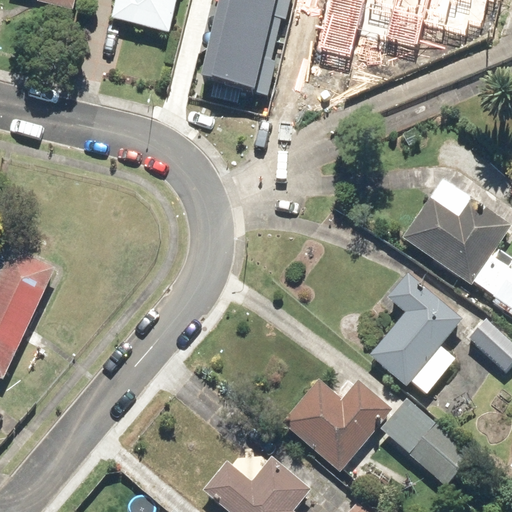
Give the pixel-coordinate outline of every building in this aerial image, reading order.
[(44,0),(44,3),(79,11),(82,0),(44,0)] [(129,0),(125,18),(175,32),(183,0),(129,0)] [(228,0),(208,77),(258,91),(283,0),(228,0)] [(333,0),(322,49),(382,62),(386,46),(416,53),(419,40),(448,47),(451,34),(467,38),(470,26),(480,28),(486,1),(496,3),(496,0),(333,0)] [(502,295),(498,300),(511,309),(511,267),(496,258),(511,234),(511,223),(448,179),(406,240),(475,288),(480,281),(502,295)] [(0,273),(0,375),(8,379),(63,272),(13,247),(0,273)] [(433,292),(416,278),(396,302),(411,314),(374,359),(410,389),(467,320),(433,292)] [(511,338),(492,319),(472,340),(508,373),(511,368),(511,338)] [(323,381),(288,423),(313,444),(311,446),(345,474),(396,411),(361,384),(347,401),(323,381)] [(413,401),(386,434),(449,487),(476,455),(413,401)] [(298,511),(315,491),(278,463),(261,486),(234,464),(211,492),(235,511),(298,511)]
